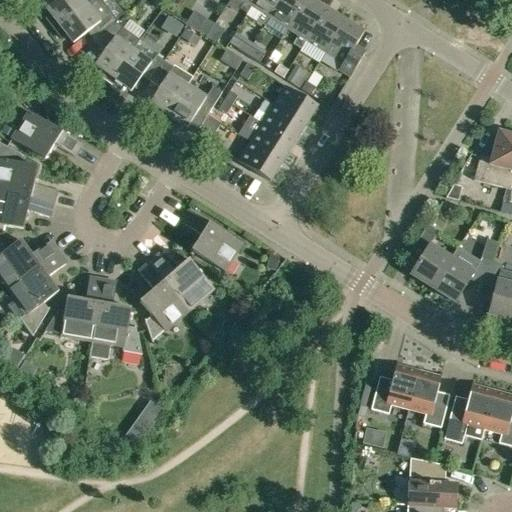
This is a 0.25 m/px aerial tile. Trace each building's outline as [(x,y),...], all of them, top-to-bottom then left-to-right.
[(46,20),(54,30),(86,5),(82,0),(57,0),(46,9),(51,16),(46,20)] [(94,41),(114,26),(118,22),(100,0),(93,0),(86,5),(54,30),(63,41),(68,37),(73,44),(87,33),(94,41)] [(255,0),(239,0),(244,3),(239,10),(246,15),(251,7),(255,0)] [(264,26),(269,19),(281,0),(255,0),(251,7),(262,14),(257,22),(264,26)] [(306,0),(281,0),(269,19),(288,30),(306,0)] [(301,50),(306,42),(326,9),(311,0),(306,0),(288,30),(298,36),(293,44),(301,50)] [(326,9),(306,42),(324,53),(345,21),(326,9)] [(213,24),(205,19),(197,31),(206,36),(213,24)] [(324,53),(342,64),(338,71),(349,78),(365,54),(354,47),(364,33),(345,21),(324,53)] [(213,24),(206,36),(215,42),(223,29),(213,24)] [(98,76),(109,84),(112,79),(133,51),(140,41),(122,28),(119,33),(114,26),(94,41),(103,53),(94,66),(101,71),(98,76)] [(180,38),(196,47),(200,39),(193,35),(195,32),(188,28),(186,31),(185,30),(180,38)] [(236,52),(245,57),(250,49),(241,44),(236,52)] [(250,49),(245,57),(254,63),(259,55),(250,49)] [(133,51),(112,79),(109,84),(120,92),(123,87),(131,92),(141,77),(150,83),(164,62),(156,56),(151,63),(133,51)] [(150,104),(169,116),(187,87),(192,79),(164,62),(150,83),(159,89),(150,104)] [(249,77),(254,68),(246,63),(241,72),(249,77)] [(286,81),(296,88),(303,77),(306,72),(295,65),(286,81)] [(273,75),(282,80),(287,72),(277,67),(273,75)] [(312,72),(306,82),(316,88),(322,78),(312,72)] [(194,117),(203,122),(203,123),(207,116),(222,93),(212,87),(206,98),(187,87),(169,116),(187,128),(194,117)] [(305,126),(317,107),(285,87),(273,106),(305,126)] [(236,96),(229,91),(223,100),(231,105),(236,96)] [(231,105),(223,100),(217,109),(225,114),(231,105)] [(261,124),(293,145),(305,126),(273,106),(266,116),(258,111),(253,119),(261,124)] [(82,145),(28,112),(11,140),(44,161),(54,145),(75,158),(82,145)] [(208,143),(220,125),(207,116),(203,123),(203,122),(195,135),(208,143)] [(293,145),(261,124),(250,143),(282,163),(293,145)] [(505,189),(511,164),(511,134),(498,131),(491,158),(480,155),(473,181),(505,189)] [(0,192),(53,205),(56,191),(33,186),(37,168),(20,164),(22,156),(0,143),(0,192)] [(270,182),(282,163),(250,143),(238,162),(270,182)] [(449,192),(460,195),(462,188),(453,186),(449,192)] [(50,218),(53,205),(0,192),(0,235),(3,235),(5,227),(22,231),(27,213),(50,218)] [(225,273),(242,245),(188,211),(181,223),(201,236),(191,252),(225,273)] [(438,232),(428,225),(415,246),(425,252),(411,275),(433,289),(451,259),(450,259),(430,245),(438,232)] [(0,280),(7,290),(58,253),(50,242),(31,256),(20,241),(5,251),(0,244),(0,280)] [(482,286),(491,262),(482,259),(480,262),(457,248),(450,259),(451,259),(433,289),(455,303),(469,280),(482,286)] [(67,264),(58,253),(7,290),(14,300),(6,305),(6,309),(14,321),(18,321),(19,320),(32,337),(48,310),(43,304),(58,293),(47,278),(67,264)] [(158,254),(148,263),(189,311),(214,290),(188,260),(174,272),(158,254)] [(280,260),(272,256),(266,267),(274,271),(280,260)] [(488,315),(511,321),(511,274),(500,271),(501,265),(491,262),(482,286),(495,289),(488,315)] [(189,311),(148,263),(138,272),(153,291),(139,303),(151,316),(145,322),(151,342),(164,331),(165,333),(189,311)] [(60,337),(92,343),(102,280),(89,278),(85,301),(66,298),(63,316),(55,315),(44,332),(60,335),(60,337)] [(116,283),(102,280),(92,343),(89,358),(107,362),(110,346),(123,348),(122,352),(141,355),(135,329),(127,327),(130,309),(112,306),(116,283)] [(245,294),(240,295),(236,299),(237,305),(241,308),(247,307),(250,303),(249,297),(245,294)] [(25,362),(18,372),(30,380),(37,370),(25,362)] [(398,362),(397,362),(386,400),(375,397),(377,388),(376,388),(371,410),(389,415),(388,418),(391,424),(398,426),(405,422),(408,410),(418,372),(397,366),(398,362)] [(439,377),(418,372),(408,410),(425,414),(423,424),(440,429),(446,406),(445,406),(443,415),(432,412),(442,373),(441,373),(439,377)] [(169,378),(158,381),(162,395),(173,392),(169,378)] [(473,382),(472,381),(462,420),(450,417),(453,408),(452,408),(444,440),(462,445),(464,437),(481,441),(484,430),(494,392),(472,386),(473,382)] [(511,396),(494,392),(484,430),(501,434),(498,444),(511,447),(511,433),(507,432),(511,414),(511,396)] [(359,408),(357,416),(364,418),(366,408),(365,408),(360,406),(359,408)] [(384,441),(364,437),(363,444),(382,448),(384,441)] [(410,460),(407,506),(455,509),(457,485),(441,484),(442,466),(410,460)]
